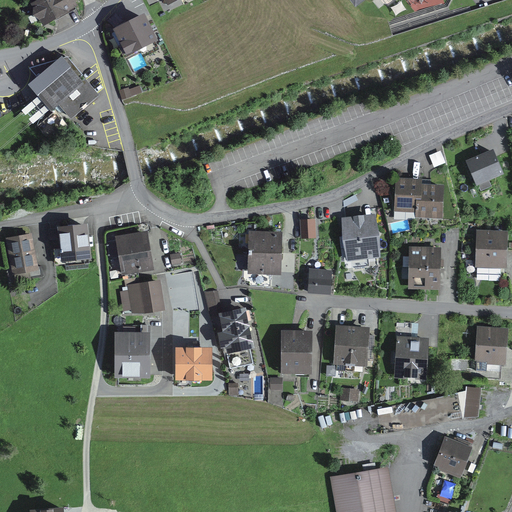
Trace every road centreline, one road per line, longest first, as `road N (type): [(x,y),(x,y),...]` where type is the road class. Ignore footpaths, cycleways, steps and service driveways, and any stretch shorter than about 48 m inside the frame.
road 1 (residential): [(511,107),(344,191),(280,207),(186,219),(140,191)]
road 2 (residential): [(140,191),(98,217),(102,328),(86,511)]
road 3 (residential): [(511,312),(301,300)]
road 4 (residential): [(140,191),(90,21)]
